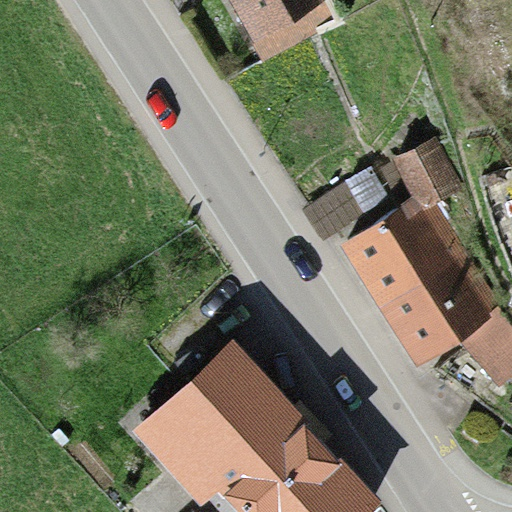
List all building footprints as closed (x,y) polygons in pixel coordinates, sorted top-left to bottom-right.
[(229,0),(255,46),(325,7),(321,0),(229,0)] [(463,259),(434,214),(460,197),(432,152),(405,170),(422,196),(342,249),(383,312),(463,259)] [(388,206),(372,179),(349,192),(365,219),(388,206)] [(500,315),(463,259),(383,312),(419,368),(462,339),(500,315)] [(511,381),(511,334),(500,315),(462,339),(496,391),(511,381)] [(232,361),(140,445),(201,511),(203,511),(228,490),(248,511),(370,511),(232,361)]
